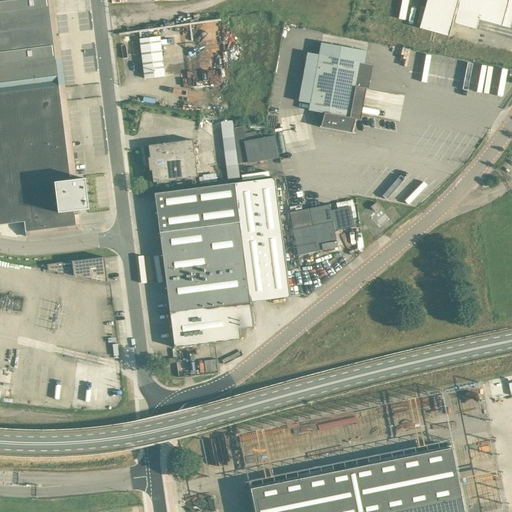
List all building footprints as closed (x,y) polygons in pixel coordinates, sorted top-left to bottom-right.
[(68,115),(62,67),(58,34),(56,15),(53,0),(0,0),(0,229),(25,227),(26,237),(82,230),(81,225),(80,211),(80,210),(91,209),(87,178),(76,180),(70,127),(68,115)] [(427,0),(420,28),(449,36),(453,23),(476,29),(479,19),(502,26),(509,0),(427,0)] [(161,47),(160,36),(140,39),(145,78),(165,76),(161,47)] [(322,42),(319,54),(309,109),(325,113),(321,127),(343,131),(353,133),(353,132),(352,132),(355,124),(356,118),(353,118),(350,117),(360,62),(362,50),(322,42)] [(506,84),(508,69),(490,66),(488,85),(498,87),(498,83),(506,84)] [(244,141),(248,164),(279,158),(275,135),(259,138),(258,130),(244,133),(245,141),(244,141)] [(152,169),(154,181),(198,176),(193,139),(149,145),(151,157),(149,157),(150,170),(152,169)] [(250,301),(291,295),(275,177),(155,193),(171,311),(175,347),(241,339),(240,329),(253,327),(250,301)] [(290,213),(298,255),(338,247),(335,231),(355,226),(353,218),(357,217),(354,206),(352,200),(332,204),(333,210),(331,210),(330,204),(290,213)] [(371,207),(374,211),(380,206),(376,202),(371,207)] [(105,257),(47,264),(48,270),(108,283),(105,257)] [(218,371),(216,359),(205,360),(206,372),(218,371)] [(511,375),(495,377),(497,396),(511,395),(511,390),(511,375)] [(262,479),(263,486),(251,488),(256,511),(466,511),(453,448),(440,450),(439,443),(344,462),(346,469),(335,472),(333,465),(262,479)]
